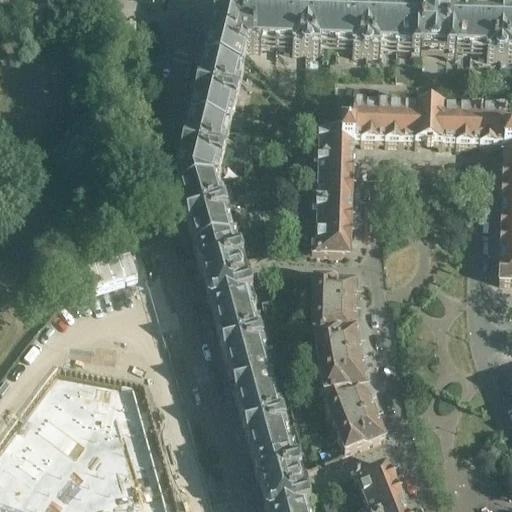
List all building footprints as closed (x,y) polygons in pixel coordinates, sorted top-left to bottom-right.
[(276,51),(277,13),(217,11),(203,67),(239,76),(241,76),(246,54),(261,54),(261,51),(276,51)] [(335,53),(337,15),(277,13),(276,51),(293,51),(293,57),(320,58),(320,53),(335,53)] [(396,54),(398,17),(337,15),(335,53),(353,53),(353,59),(379,60),(380,54),(396,54)] [(411,60),(421,61),(421,59),(422,17),(398,17),(396,54),(396,55),(410,56),(411,60)] [(434,18),(422,17),(421,59),(432,59),(445,60),(446,18),(434,18)] [(471,19),(446,18),(445,60),(444,61),(454,61),(455,57),(470,58),(470,57),(471,19)] [(511,20),(471,19),(470,57),(486,57),(486,64),(511,64),(511,20)] [(136,37),(136,26),(123,26),(123,36),(136,37)] [(233,120),(239,91),(236,91),(239,76),(203,67),(189,125),(225,134),(229,119),(233,120)] [(364,103),(364,94),(353,94),(353,103),(364,103)] [(389,104),(389,95),(380,95),(379,104),(389,104)] [(378,150),(379,115),(363,115),(364,112),(353,112),(352,137),(354,137),(354,150),(361,150),(377,151),(377,150),(378,150)] [(401,151),(402,116),(388,116),(388,113),(379,113),(379,115),(378,150),(384,151),(401,152),(401,151)] [(414,152),(419,152),(419,151),(416,151),(417,118),(420,118),(420,117),(402,116),(401,151),(414,151),(414,152)] [(479,154),(481,119),(481,116),(471,116),(471,119),(457,118),(456,153),(472,154),(472,153),(479,154)] [(428,153),(437,153),(437,151),(440,151),(441,119),(438,119),(438,117),(430,117),(420,117),(420,118),(417,118),(416,151),(419,151),(419,152),(428,153)] [(457,118),(438,117),(438,119),(441,119),(440,151),(437,151),(437,153),(442,153),(442,152),(455,153),(456,153),(457,118)] [(505,142),(506,117),(495,117),(495,120),(481,119),(479,154),(496,155),(496,154),(503,154),(503,155),(503,142),(505,142)] [(219,179),(225,150),(221,149),(225,134),(189,125),(174,185),(178,197),(213,187),(215,178),(219,179)] [(353,165),(353,150),(354,150),(354,137),(352,137),(341,137),(341,139),(316,139),(316,148),(319,148),(318,164),(352,165),(353,165)] [(511,142),(505,142),(503,142),(503,155),(503,169),(511,169),(511,142)] [(251,171),(253,165),(240,162),(239,168),(251,171)] [(304,173),(305,163),(295,163),(295,173),(304,173)] [(352,188),(352,172),(352,165),(318,164),(315,164),(315,172),(318,172),(318,187),(352,188)] [(250,177),(251,171),(239,168),(237,174),(250,177)] [(511,193),(511,169),(503,169),(503,170),(503,177),(502,177),(502,193),(511,193)] [(231,229),(226,214),(223,201),(218,203),(214,187),(213,187),(178,197),(194,254),(230,245),(226,230),(231,229)] [(351,205),(352,188),(318,187),(317,201),(314,201),(313,211),(351,212),(351,205)] [(511,193),(502,193),(501,209),(502,209),(501,218),(511,217),(511,193)] [(257,205),(256,199),(245,202),(247,208),(257,205)] [(304,211),(304,199),(294,199),(294,210),(304,211)] [(259,211),(257,205),(247,208),(249,214),(259,211)] [(303,222),(304,211),(294,210),(294,221),(303,222)] [(350,235),(351,220),(350,220),(351,212),(313,211),(313,219),(316,219),(316,234),(350,235)] [(511,241),(511,217),(501,218),(501,224),(500,241),(511,241)] [(350,252),(350,244),(350,235),(316,234),(315,249),(312,249),(311,261),(349,262),(349,252),(350,252)] [(511,241),(500,241),(500,257),(500,264),(511,264),(511,241)] [(246,282),(242,268),(240,257),(236,258),(232,244),(230,245),(194,254),(201,279),(205,295),(207,302),(214,327),(250,316),(252,316),(248,302),(252,301),(249,290),(246,282)] [(302,260),(303,249),(293,249),(292,259),(302,260)] [(511,289),(511,264),(500,264),(500,272),(499,272),(498,289),(511,289)] [(356,313),(357,287),(313,285),(312,304),(317,304),(316,316),(336,317),(336,313),(356,313)] [(285,317),(282,305),(272,308),(273,310),(275,318),(275,319),(285,317)] [(275,318),(273,310),(265,312),(267,320),(275,318)] [(355,337),(356,313),(336,313),(336,317),(316,316),(316,327),(311,328),(314,346),(356,338),(356,337),(355,337)] [(266,358),(262,343),(258,331),(254,331),(250,316),(214,327),(230,384),(266,374),(262,359),(266,358)] [(288,328),(285,317),(275,319),(277,327),(279,331),(288,328)] [(277,327),(275,319),(275,318),(267,320),(269,329),(277,327)] [(361,367),(356,338),(314,346),(313,346),(317,364),(321,363),(323,374),(361,367)] [(0,511),(190,511),(152,375),(137,372),(138,367),(122,364),(124,356),(100,352),(99,360),(83,357),(82,362),(66,359),(7,438),(3,435),(0,440),(0,511)] [(366,396),(361,367),(323,374),(325,386),(320,387),(324,404),(366,396)] [(290,375),(289,370),(289,368),(281,370),(283,377),(290,375)] [(302,378),(299,368),(289,370),(290,375),(292,380),(302,378)] [(273,399),(266,374),(230,384),(236,409),(273,399)] [(305,388),(302,378),(292,380),(295,391),(305,388)] [(375,420),(366,397),(367,397),(366,396),(324,404),(326,417),(328,423),(334,421),(338,431),(355,424),(357,428),(375,420)] [(288,441),(283,422),(280,412),(277,413),(273,399),(236,409),(253,468),(289,457),(285,442),(288,441)] [(304,423),(302,417),(294,419),(295,426),(304,423)] [(385,444),(375,420),(357,428),(355,424),(338,431),(342,443),(338,444),(344,461),(385,444)] [(317,439),(314,428),(306,430),(309,442),(317,439)] [(320,451),(317,439),(309,442),(312,453),(320,451)] [(309,511),(306,497),(304,493),(301,479),(298,469),(295,470),(291,456),(289,457),(253,468),(259,490),(264,506),(265,511),(309,511)] [(395,491),(389,476),(389,477),(386,469),(381,471),(377,472),(377,473),(351,484),(354,492),(359,491),(364,504),(395,491)] [(354,492),(351,484),(351,483),(344,486),(348,495),(354,492)] [(402,511),(401,507),(395,491),(364,504),(367,511),(402,511)] [(343,511),(348,510),(344,500),(335,504),(338,511),(343,511)]
